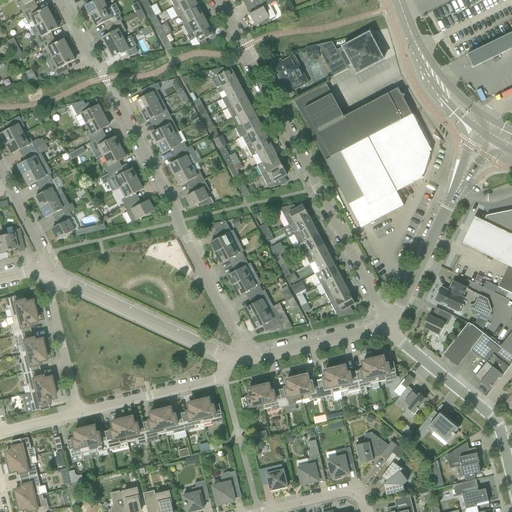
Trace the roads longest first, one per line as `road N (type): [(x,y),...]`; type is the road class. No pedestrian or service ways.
road 1 (residential): [(250,358),(62,0)]
road 2 (residential): [(240,360),(48,273)]
road 3 (residential): [(511,480),(492,418),(387,322)]
road 4 (residential): [(76,414),(215,380),(240,360)]
road 5 (unclassified): [(317,186),(243,49)]
road 6 (residential): [(387,322),(317,186)]
road 7 (residential): [(458,188),(387,322)]
road 8 (residential): [(76,414),(48,273)]
road 9 (residential): [(387,322),(250,358)]
road 10 (residential): [(261,511),(350,491),(367,511)]
